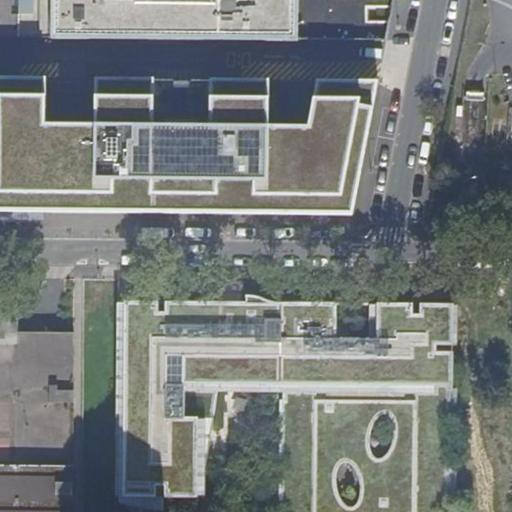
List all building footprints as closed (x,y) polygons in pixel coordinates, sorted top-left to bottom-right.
[(297,0),(0,0),(0,38),(298,41),(297,0)] [(392,0),(297,0),(298,41),(386,41),(392,0)] [(153,80),(0,78),(0,221),(45,223),(45,213),(352,216),(379,82),(211,80),(211,127),(153,126),(153,80)] [(511,191),(511,170),(499,170),(498,191),(511,191)] [(119,301),(116,492),(191,493),(213,379),(275,379),(274,511),(449,511),(454,307),(285,304),(119,301)] [(0,511),(72,511),(73,468),(75,330),(20,330),(19,322),(19,310),(0,309),(0,511)]
